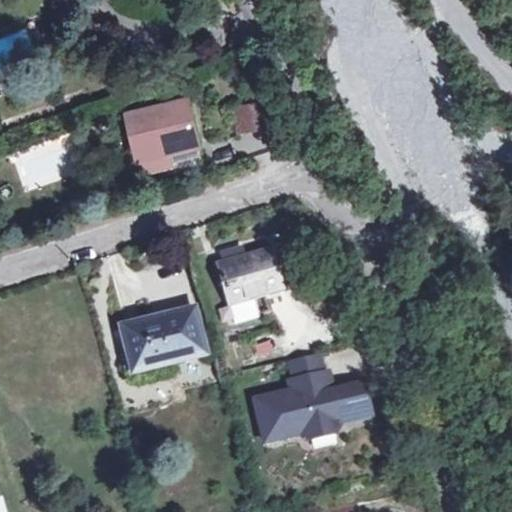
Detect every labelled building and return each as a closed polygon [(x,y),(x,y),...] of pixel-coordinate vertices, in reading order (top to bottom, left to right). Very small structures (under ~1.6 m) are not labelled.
[(263,97),(235,102),(239,125),(267,120),(263,97)] [(189,104),(130,119),(144,176),(203,161),(189,104)] [(271,251),(219,266),(231,307),(283,292),(271,251)] [(194,311),(124,329),(135,372),(205,354),(194,311)] [(292,363),(296,380),(325,373),(321,356),(292,363)] [(296,380),(291,381),(293,391),(257,400),(267,442),(304,434),(313,439),(337,433),(343,424),(374,416),(366,382),(346,388),(346,390),(336,393),(330,371),(325,373),(296,380)] [(358,511),(356,503),(318,511),(358,511)]
